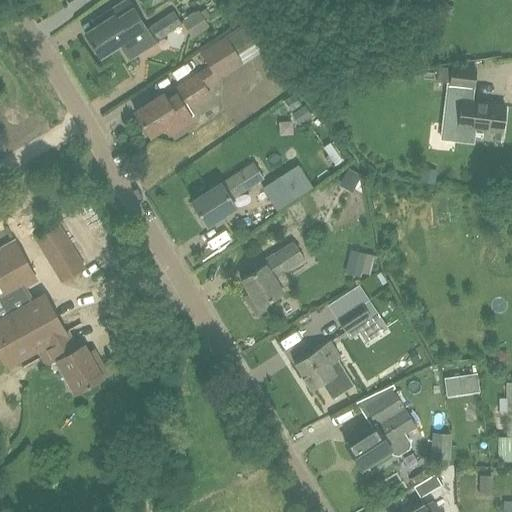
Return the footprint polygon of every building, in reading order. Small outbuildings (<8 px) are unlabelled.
[(215,0),(231,21),(243,12),(234,0),(215,0)] [(117,20),(132,11),(126,2),(97,21),(100,26),(86,34),(100,57),(120,45),(120,44),(128,39),(117,20)] [(210,26),(199,9),(182,21),(193,37),(210,26)] [(168,32),(160,20),(144,30),(132,11),(117,20),(128,39),(120,44),(120,45),(128,59),(159,40),(158,38),(168,32)] [(160,20),(168,32),(182,23),(174,11),(160,20)] [(197,75),(206,88),(219,79),(218,77),(243,62),(239,55),(257,44),(244,24),(201,51),(210,65),(197,75)] [(474,89),(476,67),(452,64),(452,67),(439,66),(437,82),(446,82),(450,83),(450,86),(474,89)] [(210,95),(206,88),(197,75),(165,95),(164,94),(136,113),(150,135),(162,128),(168,137),(195,121),(192,116),(194,114),(190,108),(210,95)] [(472,143),(474,127),(502,130),(505,106),(473,102),(474,89),(450,86),(450,83),(446,82),(439,139),(472,143)] [(249,189),(265,179),(254,161),(238,171),(239,172),(220,184),(220,183),(191,202),(207,226),(236,207),(231,200),(249,188),(249,189)] [(297,182),(291,172),(284,177),(283,176),(264,187),(273,200),(279,210),(298,198),(292,187),(292,188),(290,186),(297,182)] [(261,213),(236,226),(244,243),(269,230),(261,213)] [(61,281),(82,268),(57,227),(36,240),(61,281)] [(304,258),(293,241),(273,254),(273,253),(252,267),(255,272),(242,280),(251,294),(246,297),(258,316),(273,306),(269,301),(283,291),(281,288),(291,282),(285,272),(274,278),(273,277),(282,271),(283,272),(304,258)] [(0,378),(11,372),(6,363),(0,365),(0,345),(9,361),(38,345),(47,362),(56,357),(75,392),(102,377),(102,376),(107,373),(99,360),(94,363),(84,345),(72,351),(62,333),(63,333),(43,297),(35,302),(25,284),(35,278),(15,243),(0,251),(0,378)] [(361,272),(363,265),(350,262),(347,274),(360,277),(361,272)] [(348,335),(373,318),(359,296),(333,313),(348,335)] [(377,348),(396,345),(393,324),(374,326),(377,348)] [(353,384),(344,369),(345,368),(339,359),(342,358),(330,340),(295,363),(312,390),(323,382),(332,397),(331,398),(332,399),(355,385),(354,383),(353,384)] [(511,381),(506,382),(507,436),(498,436),(498,460),(511,459),(511,381)] [(398,455),(409,448),(410,443),(405,435),(416,428),(392,389),(365,407),(376,424),(346,443),(361,467),(390,449),(393,454),(398,455)] [(447,467),(448,458),(433,457),(433,463),(438,473),(447,467)] [(421,497),(442,484),(435,473),(414,486),(421,497)] [(511,511),(511,500),(504,500),(503,511),(511,511)] [(439,511),(433,501),(425,507),(423,504),(410,511),(439,511)]
